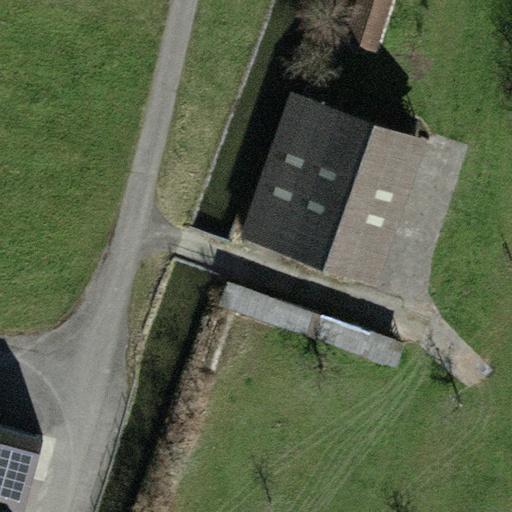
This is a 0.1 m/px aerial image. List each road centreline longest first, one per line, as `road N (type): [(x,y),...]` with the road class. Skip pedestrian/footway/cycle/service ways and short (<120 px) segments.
road 1 (track): [(56,511),(188,0)]
road 2 (track): [(134,220),(365,307)]
